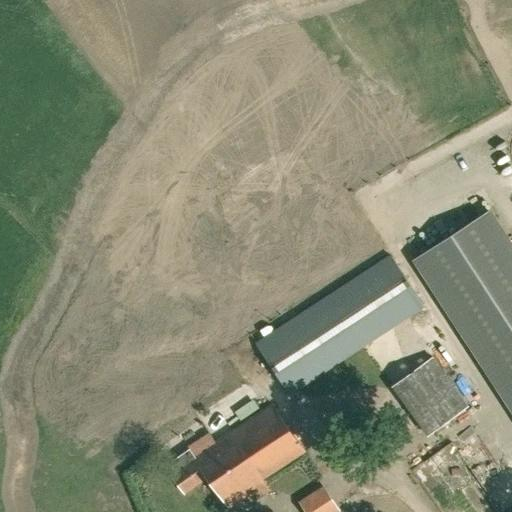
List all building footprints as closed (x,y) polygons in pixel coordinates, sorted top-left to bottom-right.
[(413,258),(511,409),(511,247),(488,210),(413,258)] [(257,343),(289,393),(422,307),(389,256),(257,343)] [(428,434),(437,428),(468,406),(432,357),(393,385),(428,434)] [(271,404),(195,457),(188,448),(169,462),(175,471),(171,473),(184,493),(207,476),(228,507),(249,493),(253,500),(269,490),(262,480),(304,451),(271,404)] [(335,511),(338,510),(323,487),(300,502),(306,511),(335,511)]
